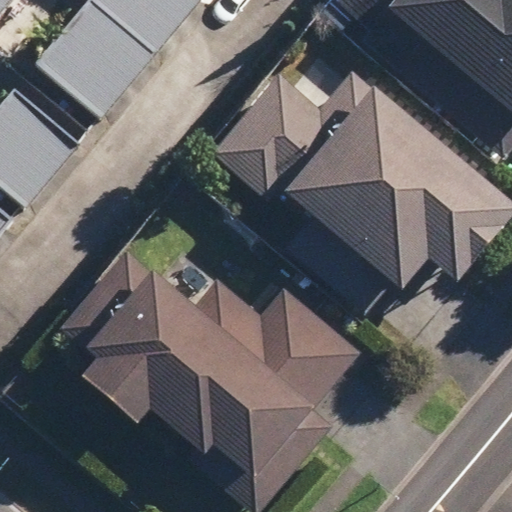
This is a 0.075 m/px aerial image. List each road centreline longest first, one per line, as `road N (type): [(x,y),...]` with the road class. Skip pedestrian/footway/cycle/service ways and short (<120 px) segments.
road 1 (residential): [(0,312),(262,0)]
road 2 (residential): [(433,511),(511,418)]
